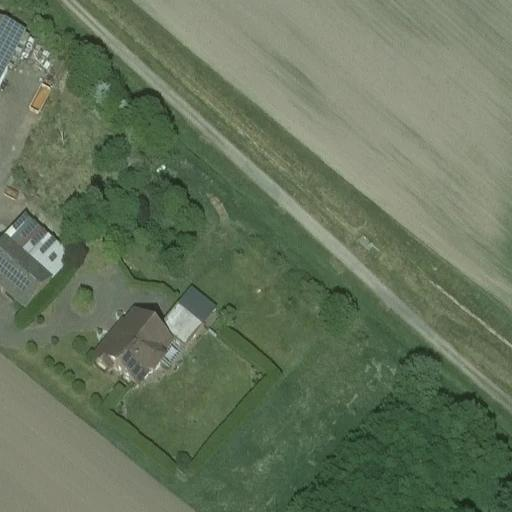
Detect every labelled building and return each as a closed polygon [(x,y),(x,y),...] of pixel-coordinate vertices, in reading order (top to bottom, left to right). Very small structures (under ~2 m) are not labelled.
[(0,24),(0,85),(25,38),(0,24)] [(71,264),(24,222),(7,241),(55,283),(71,264)] [(55,283),(7,241),(0,248),(0,291),(26,315),(55,283)] [(193,292),(180,310),(206,330),(220,312),(193,292)] [(177,309),(158,332),(184,353),(203,330),(177,309)] [(167,346),(134,319),(118,339),(115,336),(95,361),(108,373),(112,368),(137,388),(146,377),(153,376),(160,368),(159,360),(157,358),(167,346)]
